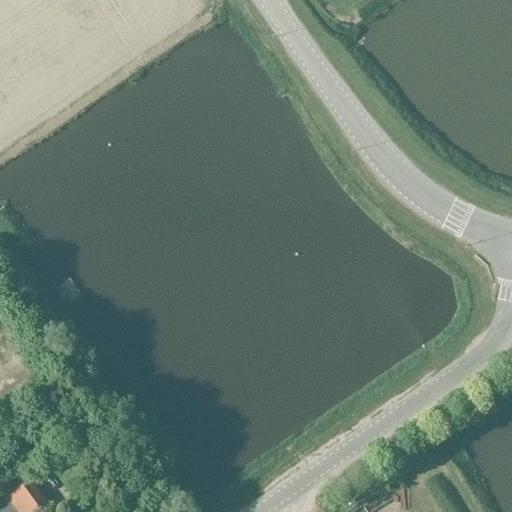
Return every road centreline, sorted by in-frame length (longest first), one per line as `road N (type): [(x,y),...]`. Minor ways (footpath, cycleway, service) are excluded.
road 1 (tertiary): [(511,244),(458,221),(395,174),(266,0)]
road 2 (unclassified): [(256,511),(488,346),(511,304)]
